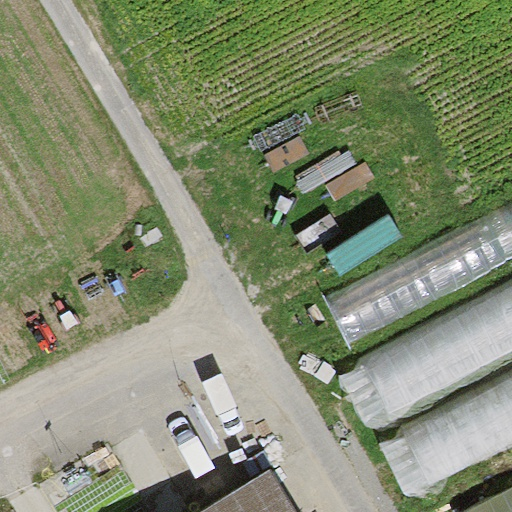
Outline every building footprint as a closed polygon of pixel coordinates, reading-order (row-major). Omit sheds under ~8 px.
[(511,197),(323,295),(350,347),(511,263),(511,197)] [(511,282),(363,359),(392,416),(511,353),(511,282)] [(511,378),(407,432),(437,489),(511,450),(511,378)] [(298,511),(273,469),(200,511),(298,511)] [(511,511),(511,488),(466,511),(511,511)]
